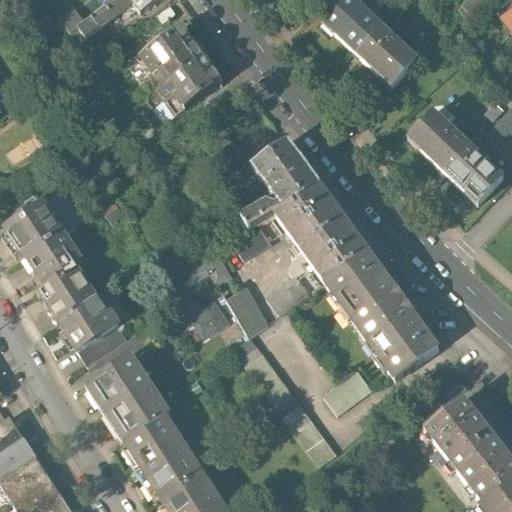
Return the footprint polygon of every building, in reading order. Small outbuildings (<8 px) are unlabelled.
[(162,0),(116,0),(105,8),(106,11),(78,31),(86,42),(133,7),(140,17),(162,0)] [(348,0),(347,0),(320,29),(352,59),(357,65),(389,95),(417,66),(348,0)] [(466,0),(453,11),(469,30),(495,9),(488,0),(466,0)] [(511,10),(500,20),(511,35),(511,10)] [(205,62),(183,32),(142,63),(154,80),(150,81),(160,94),(205,62)] [(157,136),(225,86),(205,62),(160,94),(148,104),(154,113),(145,120),(157,136)] [(481,134),(500,154),(511,143),(511,110),(509,107),(481,134)] [(434,118),(407,146),(475,212),(503,184),(434,118)] [(320,190),(289,145),(248,174),(269,203),(279,218),(320,190)] [(207,183),(242,161),(233,146),(198,172),(207,183)] [(291,250),(339,216),(320,190),(279,218),(272,224),(291,250)] [(55,234),(36,203),(0,224),(0,229),(17,257),(55,234)] [(269,203),(239,224),(250,239),(272,224),(279,218),(269,203)] [(322,294),(370,260),(339,216),(291,250),(322,294)] [(17,257),(55,319),(103,290),(83,258),(73,264),(55,234),(17,257)] [(216,288),(229,281),(213,255),(163,286),(188,331),(193,327),(203,343),(226,327),(213,307),(200,316),(193,305),(190,307),(181,294),(209,277),(216,288)] [(358,345),(406,311),(370,260),(322,294),(358,345)] [(295,280),(265,302),(279,321),(309,299),(295,280)] [(49,323),(69,356),(123,324),(103,290),(55,319),(49,323)] [(245,292),(225,305),(248,343),(269,331),(245,292)] [(392,393),(440,358),(406,311),(358,345),(392,393)] [(115,343),(119,359),(146,353),(143,337),(115,343)] [(250,344),(232,356),(318,474),(336,461),(250,344)] [(134,363),(86,393),(123,451),(165,424),(171,421),(134,363)] [(372,396),(357,377),(323,402),(337,421),(372,396)] [(186,388),(193,399),(202,394),(195,382),(186,388)] [(491,440),(463,405),(422,438),(450,473),(491,440)] [(0,458),(23,444),(9,423),(6,425),(0,428),(0,458)] [(159,507),(201,480),(165,424),(123,451),(159,507)] [(511,466),(491,440),(450,473),(481,511),(487,511),(511,492),(511,466)] [(0,487),(36,464),(23,444),(0,458),(0,487)] [(0,488),(12,508),(49,484),(36,464),(0,487),(0,488)] [(159,507),(162,511),(221,511),(201,480),(159,507)] [(14,511),(50,511),(63,505),(49,484),(12,508),(14,511)] [(511,511),(511,492),(487,511),(511,511)]
